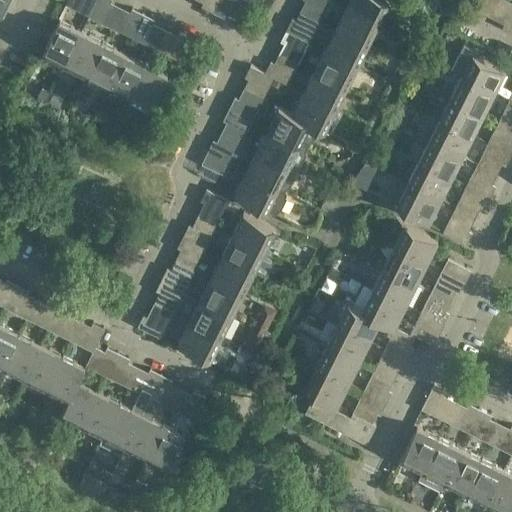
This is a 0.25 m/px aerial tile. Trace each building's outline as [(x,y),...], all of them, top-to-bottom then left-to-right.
[(67,0),(66,3),(77,8),(81,0),(67,0)] [(89,14),(96,0),(81,0),(77,8),(89,14)] [(111,1),(110,0),(96,0),(89,14),(101,20),(111,1)] [(213,10),(218,0),(202,0),(202,1),(201,4),(213,10)] [(218,0),(213,10),(224,16),(226,13),(232,0),(218,0)] [(246,0),(232,0),(226,13),(237,19),(246,0)] [(325,8),(308,0),(304,0),(295,18),(315,28),(325,8)] [(308,0),(325,8),(329,0),(308,0)] [(389,0),(349,0),(347,5),(379,21),(389,0)] [(474,0),(470,9),(470,10),(482,16),(483,13),(489,0),(474,0)] [(503,23),(511,4),(511,1),(508,0),(489,0),(483,13),(503,23)] [(111,1),(101,20),(120,30),(130,10),(111,1)] [(511,4),(503,23),(502,25),(511,30),(511,4)] [(379,21),(347,5),(336,27),(368,43),(379,21)] [(132,36),(144,13),(132,7),(130,10),(120,30),(132,36)] [(154,22),(155,19),(144,13),(132,36),(144,42),(154,22)] [(295,18),(292,16),(286,28),(309,40),(315,28),(295,18)] [(82,29),(60,18),(44,50),(66,61),(82,29)] [(144,42),(167,54),(177,33),(154,22),(144,42)] [(368,43),(336,27),(325,48),(357,64),(368,43)] [(309,40),(286,28),(280,39),(284,41),(304,51),(309,40)] [(103,40),(82,29),(66,61),(87,72),(103,40)] [(179,60),(191,36),(179,30),(177,33),(167,54),(179,60)] [(125,51),(103,40),(87,72),(108,83),(125,51)] [(274,62),(294,71),(304,51),(284,41),(274,62)] [(505,68),(477,54),(479,50),(464,43),(451,69),(462,74),(494,90),(505,68)] [(357,64),(325,48),(314,69),(346,86),(357,64)] [(146,61),(125,51),(108,83),(130,94),(146,61)] [(428,76),(435,62),(421,54),(414,69),(428,76)] [(274,62),(270,60),(264,71),(273,77),(288,84),(294,71),(274,62)] [(168,72),(146,61),(130,94),(152,105),(168,72)] [(273,77),(264,71),(250,64),(244,77),(247,79),(267,88),(273,77)] [(346,86),(314,69),(304,91),(336,107),(346,86)] [(494,90),(462,74),(451,95),(484,111),(494,90)] [(279,88),(282,82),(274,78),(271,84),(279,88)] [(238,97),(258,107),(267,88),(247,79),(238,97)] [(45,103),(51,91),(41,86),(35,99),(45,103)] [(336,107),(304,91),(293,111),(279,104),(279,105),(325,128),(336,107)] [(63,98),(53,93),(48,103),(58,108),(63,98)] [(229,107),(252,118),(258,107),(238,97),(234,95),(229,107)] [(484,111),(451,95),(441,117),(473,133),(484,111)] [(279,105),(275,104),(270,115),(273,116),(268,127),(307,147),(312,137),(315,137),(320,127),(325,129),(325,128),(279,105)] [(229,107),(223,118),(226,120),(246,130),(252,118),(229,107)] [(494,129),(511,138),(511,113),(504,109),(494,129)] [(88,117),(80,113),(75,122),(83,127),(88,117)] [(473,133),(441,117),(430,138),(462,154),(473,133)] [(217,140),(236,150),(246,130),(226,120),(217,140)] [(307,147),(268,127),(257,148),(297,168),(298,165),(301,164),(306,152),(306,150),(307,147)] [(488,141),(511,152),(511,138),(494,129),(488,141)] [(351,135),(348,141),(356,145),(359,138),(351,135)] [(207,150),(230,162),(236,150),(217,140),(213,138),(207,150)] [(462,154),(430,138),(419,160),(451,176),(462,154)] [(502,162),(506,164),(511,152),(488,141),(482,152),(502,162)] [(297,168),(257,148),(246,170),(286,189),(287,186),(290,185),(296,174),(295,171),(297,168)] [(207,150),(201,161),(225,173),(230,162),(207,150)] [(472,172),(493,183),(502,162),(482,152),(472,172)] [(451,176),(419,160),(409,181),(441,197),(451,176)] [(373,178),(378,168),(369,164),(365,174),(373,178)] [(288,190),(286,189),(246,170),(235,192),(277,213),(279,208),(281,207),(286,197),(286,194),(288,190)] [(467,183),(490,195),(496,184),(493,183),(472,172),(467,183)] [(441,197),(409,181),(398,203),(430,219),(441,197)] [(480,205),(484,207),(490,195),(467,183),(461,195),(480,205)] [(224,211),(230,199),(206,187),(200,199),(204,201),(224,211)] [(449,219),(468,229),(480,205),(461,195),(449,219)] [(192,224),(212,235),(224,211),(204,201),(192,224)] [(265,249),(276,227),(244,211),(232,233),(265,249)] [(449,219),(443,231),(442,231),(466,243),(472,231),(468,229),(449,219)] [(438,238),(406,222),(395,244),(427,261),(438,238)] [(182,234),(206,246),(212,235),(192,224),(188,223),(182,234)] [(254,271),(263,275),(274,254),(265,249),(232,233),(222,254),(254,271)] [(182,234),(177,246),(180,247),(200,257),(206,246),(182,234)] [(427,261),(395,244),(384,266),(417,282),(427,261)] [(171,268),(190,278),(200,257),(180,247),(171,268)] [(254,271),(222,254),(211,276),(243,292),(254,271)] [(442,268),(465,280),(471,268),(447,257),(442,268)] [(161,277),(185,289),(190,278),(171,268),(167,266),(161,277)] [(417,282),(384,266),(373,287),(406,304),(417,282)] [(303,276),(306,272),(299,268),(296,273),(303,276)] [(456,290),(459,291),(465,280),(442,268),(436,280),(456,290)] [(243,292),(211,276),(200,297),(232,313),(243,292)] [(0,303),(7,307),(18,283),(6,277),(4,281),(0,289),(0,303)] [(161,277),(155,289),(159,291),(179,301),(185,289),(161,277)] [(436,280),(426,300),(446,310),(456,290),(436,280)] [(27,292),(29,289),(18,283),(7,307),(17,312),(27,292)] [(406,304),(373,287),(363,308),(349,301),(348,301),(395,325),(406,304)] [(147,315),(167,324),(179,301),(159,291),(147,315)] [(17,312),(38,322),(48,302),(27,292),(17,312)] [(232,313),(200,297),(189,318),(222,334),(232,313)] [(318,313),(324,301),(315,297),(309,308),(318,313)] [(50,328),(61,305),(49,299),(48,302),(38,322),(50,328)] [(444,323),(449,311),(446,310),(426,300),(420,311),(444,323)] [(395,325),(348,301),(338,323),(370,339),(380,319),(392,324),(395,326),(395,325)] [(264,303),(243,345),(255,352),(276,309),(264,303)] [(70,315),(72,310),(61,305),(50,328),(61,334),(70,315)] [(444,323),(420,311),(414,323),(420,325),(438,334),(444,323)] [(137,325),(161,337),(167,324),(147,315),(143,313),(137,325)] [(61,334),(81,344),(90,324),(70,315),(61,334)] [(222,334),(189,318),(178,340),(210,356),(222,334)] [(95,346),(97,341),(105,327),(92,320),(90,324),(81,344),(93,350),(95,346)] [(21,332),(0,321),(0,362),(5,365),(21,332)] [(370,339),(338,323),(327,344),(359,361),(370,339)] [(390,335),(410,346),(420,325),(414,323),(409,333),(395,326),(392,324),(387,334),(390,335)] [(42,343),(21,332),(5,365),(26,376),(42,343)] [(385,347),(408,358),(414,347),(410,346),(390,335),(385,347)] [(64,354),(42,343),(26,376),(47,386),(64,354)] [(359,361),(327,344),(316,366),(348,382),(359,361)] [(107,375),(118,351),(107,345),(104,351),(95,369),(107,375)] [(104,351),(95,346),(93,350),(86,365),(84,368),(93,372),(95,369),(104,351)] [(398,368),(402,370),(408,358),(385,347),(379,358),(398,368)] [(128,361),(130,357),(118,351),(107,375),(118,380),(128,361)] [(85,364),(64,354),(47,386),(68,397),(61,411),(62,412),(85,364)] [(379,358),(369,378),(389,388),(398,368),(379,358)] [(118,380),(138,390),(148,371),(128,361),(118,380)] [(86,365),(85,364),(62,412),(83,422),(99,390),(78,380),(84,368),(86,365)] [(348,382),(316,366),(305,388),(315,393),(306,411),(367,441),(376,422),(373,421),(354,411),(351,416),(334,408),(336,404),(337,405),(348,382)] [(149,396),(161,373),(150,367),(148,371),(138,390),(149,396)] [(170,383),(173,378),(161,373),(149,396),(161,402),(170,383)] [(363,389),(387,401),(392,390),(389,388),(369,378),(363,389)] [(161,402),(181,412),(191,393),(170,383),(161,402)] [(433,384),(421,408),(434,414),(443,394),(445,390),(433,384)] [(181,412),(193,418),(205,395),(193,389),(191,393),(181,412)] [(378,411),(381,413),(387,401),(363,389),(357,401),(378,411)] [(121,401),(99,390),(83,422),(105,433),(121,401)] [(443,394),(434,414),(457,425),(466,406),(443,394)] [(142,411),(121,401),(105,433),(126,444),(142,411)] [(378,411),(357,401),(353,410),(354,411),(373,421),(378,411)] [(481,408),(468,402),(466,406),(457,425),(470,431),(481,408)] [(481,408),(470,431),(480,437),(490,417),(492,414),(481,408)] [(163,422),(142,411),(126,444),(147,454),(163,422)] [(490,417),(480,437),(500,447),(510,426),(490,417)] [(186,433),(163,422),(147,454),(170,465),(186,433)] [(511,424),(510,426),(500,447),(511,452),(511,424)] [(418,425),(402,457),(424,468),(440,436),(418,425)] [(462,447),(440,436),(424,468),(445,479),(462,447)] [(483,458),(462,447),(445,479),(467,490),(483,458)] [(504,469),(483,458),(467,490),(488,501),(504,469)] [(511,506),(511,472),(504,469),(488,501),(509,511),(511,506)] [(121,505),(126,494),(107,485),(102,496),(121,505)]
